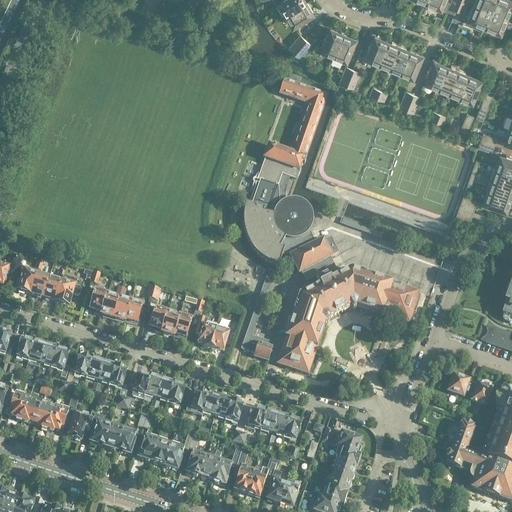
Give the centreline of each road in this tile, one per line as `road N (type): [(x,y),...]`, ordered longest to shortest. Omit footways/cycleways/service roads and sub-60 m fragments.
road 1 (residential): [(0,308),(402,430)]
road 2 (primary): [(0,454),(175,511)]
road 3 (residential): [(330,0),(362,18),(404,21),(496,57)]
road 4 (residential): [(431,343),(465,262),(511,220)]
